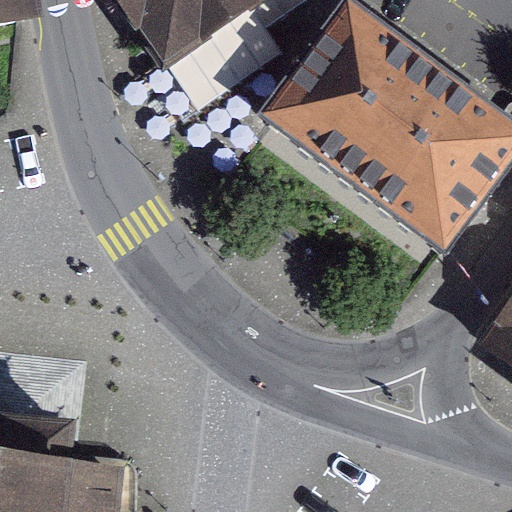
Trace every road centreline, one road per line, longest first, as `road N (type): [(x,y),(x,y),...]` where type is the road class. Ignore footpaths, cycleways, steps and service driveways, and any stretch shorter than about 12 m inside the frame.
road 1 (secondary): [(256,351),(318,405),(428,441),(499,454)]
road 2 (secondary): [(133,228),(79,104),(60,0)]
road 3 (secondary): [(458,315),(423,344),(367,365),(256,351)]
road 4 (residential): [(223,511),(247,343)]
road 5 (secondary): [(133,228),(182,290),(247,343)]
road 6 (secondary): [(458,315),(446,357),(452,397),(499,454)]
